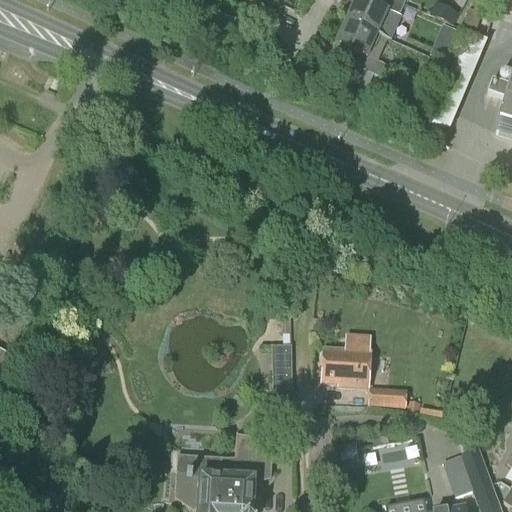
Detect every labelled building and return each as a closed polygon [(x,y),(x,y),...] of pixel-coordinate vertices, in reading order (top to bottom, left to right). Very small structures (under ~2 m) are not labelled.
[(275,25),(281,11),(256,0),(250,13),(275,25)] [(396,18),(401,6),(385,0),(373,0),(371,5),(359,0),(352,0),(344,21),(387,41),(396,18)] [(205,23),(210,12),(199,7),(194,18),(205,23)] [(475,37),(481,16),(468,12),(461,32),(475,37)] [(240,39),(245,28),(228,20),(224,31),(240,39)] [(387,42),(387,41),(344,21),(334,45),(350,52),(345,64),(378,79),(384,67),(376,63),(385,41),(387,42)] [(444,64),(449,52),(433,45),(428,58),(444,64)] [(490,83),(486,96),(506,103),(496,137),(511,142),(511,83),(510,89),(490,83)] [(369,357),(370,339),(344,338),(343,356),(323,355),(321,387),(369,389),(372,357),(369,357)] [(291,407),(289,348),(270,348),(271,408),(291,407)] [(0,374),(9,359),(0,353),(0,374)] [(404,413),(406,396),(369,393),(368,410),(404,413)] [(476,429),(478,418),(444,412),(442,423),(476,429)] [(269,481),(272,445),(235,440),(233,470),(210,468),(175,472),(173,503),(185,511),(252,511),(255,480),(269,481)] [(363,448),(364,471),(419,468),(418,446),(363,448)] [(480,511),(498,511),(491,489),(478,452),(460,459),(474,495),(480,511)] [(460,459),(441,466),(454,502),(474,495),(460,459)] [(511,511),(511,489),(502,506),(511,511)]
